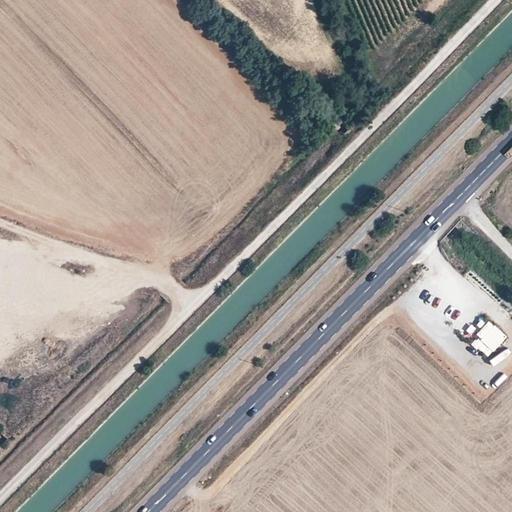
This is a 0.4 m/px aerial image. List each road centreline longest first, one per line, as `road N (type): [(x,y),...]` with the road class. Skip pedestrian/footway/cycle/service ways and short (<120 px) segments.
road 1 (track): [(0,499),(495,0)]
road 2 (secondary): [(142,511),(511,143)]
road 3 (track): [(189,310),(168,286),(0,222)]
